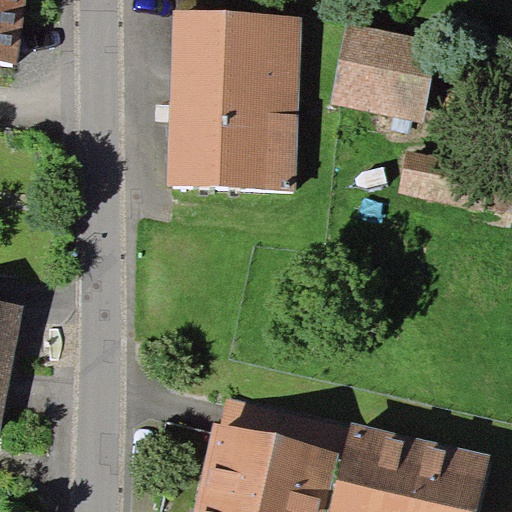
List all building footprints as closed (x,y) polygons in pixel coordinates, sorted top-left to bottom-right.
[(10,0),(0,0),(0,79),(2,79),(10,0)] [(293,27),(163,24),(160,199),(289,202),(293,27)] [(448,47),(337,35),(328,115),(439,127),(448,47)] [(511,176),(395,160),(389,202),(511,219),(511,176)] [(18,311),(0,308),(0,442),(4,443),(18,311)] [(310,511),(323,448),(199,425),(182,511),(310,511)] [(480,511),(490,459),(341,430),(325,511),(480,511)]
